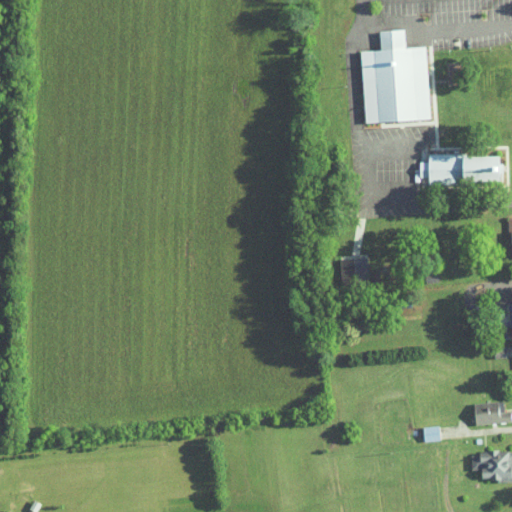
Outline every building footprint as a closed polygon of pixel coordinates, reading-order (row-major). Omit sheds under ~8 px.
[(418,114),(414,41),(393,42),(392,23),(368,25),(369,44),(349,45),(353,117),(418,114)] [(481,90),(504,87),(501,60),(478,63),(481,90)] [(491,150),(417,147),(416,156),(408,155),(408,171),(417,171),(417,177),(451,179),(451,175),(490,176),(491,150)] [(511,211),(496,212),(496,231),(500,230),(501,251),(511,250),(511,211)] [(329,252),(329,274),(341,273),(341,278),(356,278),(356,251),(329,252)] [(511,295),(498,296),(499,320),(511,319),(511,295)] [(463,395),(463,417),(500,415),(500,405),(492,405),(492,394),(463,395)] [(412,420),(412,434),(428,433),(428,419),(412,420)] [(504,443),(459,445),(460,463),(470,462),(470,473),(505,472),(504,443)]
